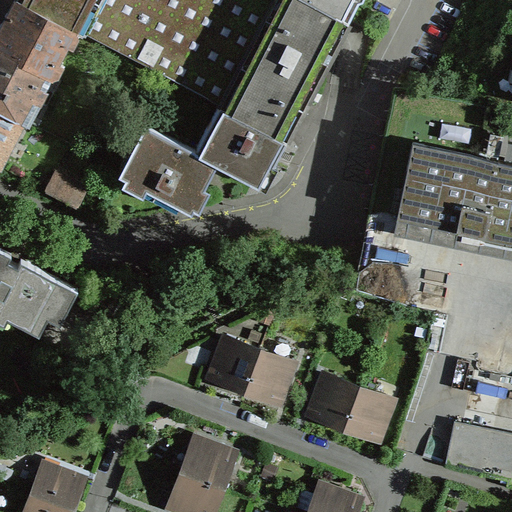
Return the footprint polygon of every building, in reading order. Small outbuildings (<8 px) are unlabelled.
[(0,27),(0,46),(43,69),(48,72),(73,25),(23,0),(14,0),(4,19),(0,27)] [(23,0),(73,25),(220,103),(287,137),(349,18),(314,0),(23,0)] [(314,0),(349,18),(358,0),(314,0)] [(46,85),(38,81),(43,69),(0,46),(0,105),(15,114),(19,116),(30,94),(39,99),(46,85)] [(262,184),(287,137),(220,103),(196,149),(215,159),(262,184)] [(15,114),(0,105),(0,149),(6,153),(13,140),(4,135),(15,114)] [(215,159),(196,149),(148,124),(124,171),(190,205),(215,159)] [(511,240),(511,161),(413,141),(405,179),(397,216),(511,240)] [(46,189),(77,205),(87,186),(56,170),(46,189)] [(21,257),(18,263),(11,259),(0,253),(0,309),(39,330),(48,313),(60,320),(77,287),(21,257)] [(276,305),(266,302),(261,316),(270,320),(276,305)] [(234,384),(245,389),(260,347),(224,334),(209,375),(234,384)] [(285,357),(260,347),(245,389),(251,391),(281,402),(285,391),(274,387),(285,357)] [(344,425),(359,384),(335,375),(323,405),(313,401),(308,412),(334,422),(344,425)] [(359,384),(344,425),(351,428),(380,439),(384,428),(373,424),(384,394),(359,384)] [(507,483),(511,484),(511,436),(463,427),(455,466),(509,478),(507,483)] [(185,461),(182,470),(223,485),(236,449),(225,445),(221,456),(191,445),(185,461)] [(84,476),(44,460),(32,491),(73,506),(75,500),(84,476)] [(13,469),(0,463),(0,474),(8,479),(13,469)] [(212,511),(223,485),(182,470),(176,486),(173,494),(203,506),(200,511),(212,511)] [(321,481),(308,511),(355,511),(362,496),(321,481)] [(70,511),(73,506),(32,491),(24,511),(70,511)]
